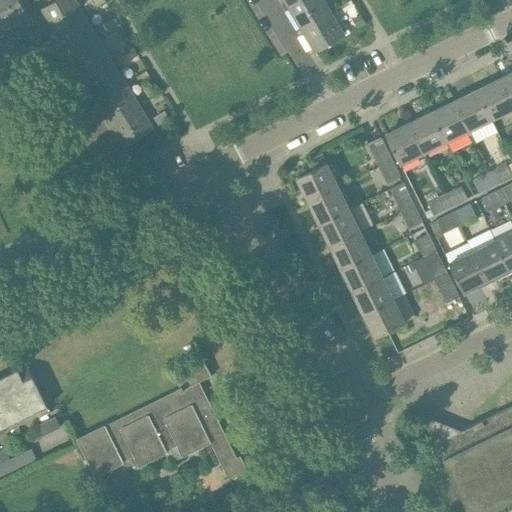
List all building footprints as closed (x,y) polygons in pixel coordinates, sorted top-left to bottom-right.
[(19,0),(0,0),(0,20),(3,28),(28,16),(19,0)] [(56,0),(42,9),(56,32),(85,15),(76,0),(56,0)] [(299,0),(288,7),(302,30),(331,12),(323,0),(299,0)] [(345,35),(331,12),(302,30),(316,53),(345,35)] [(366,23),(361,14),(352,20),(357,28),(366,23)] [(70,55),(99,38),(85,15),(56,32),(70,55)] [(109,31),(120,24),(115,17),(104,24),(109,31)] [(83,78),(112,60),(99,38),(70,55),(83,78)] [(130,48),(125,40),(114,47),(119,55),(130,48)] [(125,52),(130,59),(137,54),(133,47),(125,52)] [(126,83),(112,60),(83,78),(97,100),(126,83)] [(511,102),(511,72),(510,73),(510,72),(500,77),(511,102)] [(490,83),(477,89),(492,119),(511,108),(511,102),(500,77),(489,82),(490,83)] [(142,87),(149,97),(156,93),(149,82),(142,87)] [(140,106),(126,83),(97,100),(111,123),(140,106)] [(492,119),(477,89),(465,95),(465,94),(454,99),(469,130),(492,119)] [(469,130),(454,99),(444,105),(444,106),(437,109),(432,112),(447,141),(452,138),(469,130)] [(154,129),(140,106),(111,123),(125,146),(154,129)] [(170,119),(164,110),(153,117),(158,126),(170,119)] [(447,141),(432,112),(420,117),(420,118),(419,117),(409,122),(424,152),(435,147),(447,141)] [(424,152),(409,122),(399,127),(399,128),(387,133),(386,133),(401,164),(424,152)] [(380,166),(392,160),(381,136),(368,142),(380,166)] [(388,182),(400,176),(392,160),(380,166),(388,182)] [(308,201),(338,186),(327,162),(326,163),(326,164),(298,177),(296,177),(297,179),(298,178),(304,190),(303,191),(308,201)] [(490,172),(496,184),(511,176),(511,173),(507,163),(490,172)] [(479,193),(496,184),(490,172),(473,180),(479,193)] [(402,211),(414,205),(403,182),(391,188),(402,211)] [(511,183),(499,190),(505,203),(511,199),(511,183)] [(461,185),(444,193),(451,207),(468,198),(461,185)] [(320,223),(350,209),(338,186),(308,201),(313,211),(314,211),(320,223)] [(488,211),(505,203),(499,190),(482,198),(488,211)] [(428,218),(451,207),(444,193),(427,201),(431,208),(425,211),(428,218)] [(350,209),(320,223),(326,235),(325,236),(330,246),(361,231),(374,225),(363,202),(350,209)] [(471,204),(453,212),(460,226),(477,217),(471,204)] [(414,205),(402,211),(410,228),(422,222),(414,205)] [(443,234),(460,226),(453,212),(437,220),(443,234)] [(342,269),(372,254),(361,231),(330,246),(335,257),(336,256),(342,269)] [(490,231),(468,242),(472,251),(488,282),(498,277),(498,276),(510,270),(495,240),(490,231)] [(511,231),(495,240),(510,270),(511,269),(511,231)] [(424,257),(436,250),(428,233),(415,239),(423,256),(424,257)] [(435,279),(447,273),(436,250),(424,257),(413,262),(424,284),(435,278),(435,279)] [(477,287),(488,282),(472,251),(449,263),(464,292),(463,292),(464,293),(466,293),(465,292),(477,286),(477,287)] [(352,292),(383,277),(372,254),(342,269),(348,281),(347,281),(352,292)] [(459,296),(447,273),(435,279),(446,302),(459,296)] [(394,299),(383,277),(352,292),(357,302),(358,302),(364,314),(394,299)] [(364,314),(370,326),(369,326),(375,338),(376,337),(404,323),(406,323),(405,321),(415,316),(405,294),(394,299),(364,314)] [(106,425),(77,439),(92,468),(93,467),(96,475),(122,462),(123,463),(124,463),(120,454),(131,449),(135,457),(136,457),(140,464),(166,451),(166,453),(168,452),(164,444),(174,438),(179,447),(180,446),(184,454),(209,441),(210,443),(212,442),(222,465),(234,459),(231,452),(197,383),(212,376),(210,372),(202,357),(172,372),(172,373),(173,372),(180,387),(179,387),(180,389),(106,425)] [(0,378),(0,385),(18,421),(48,406),(28,367),(19,371),(18,369),(0,378)] [(0,429),(18,421),(0,385),(0,429)] [(511,405),(461,430),(428,428),(451,476),(439,482),(453,511),(491,511),(511,502),(511,405)] [(61,427),(56,417),(37,426),(42,436),(61,427)] [(0,462),(10,458),(6,449),(0,451),(0,462)] [(241,456),(222,465),(228,478),(225,479),(225,480),(247,469),(241,456)]
